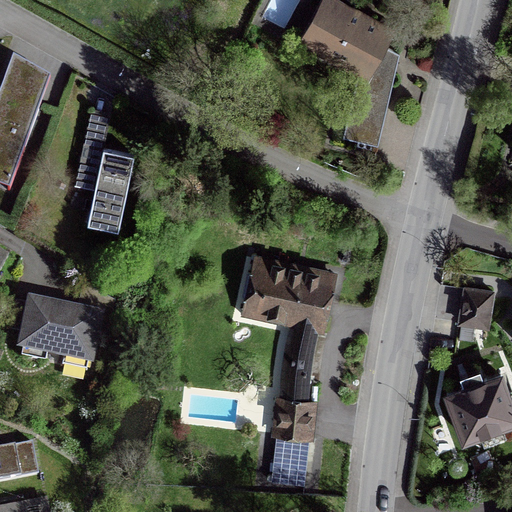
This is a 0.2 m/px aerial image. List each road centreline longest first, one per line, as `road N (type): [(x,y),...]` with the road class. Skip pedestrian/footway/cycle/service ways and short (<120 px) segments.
road 1 (residential): [(0,10),(293,169),(424,217)]
road 2 (tertiary): [(374,511),(424,217)]
road 3 (tertiary): [(424,217),(477,0)]
